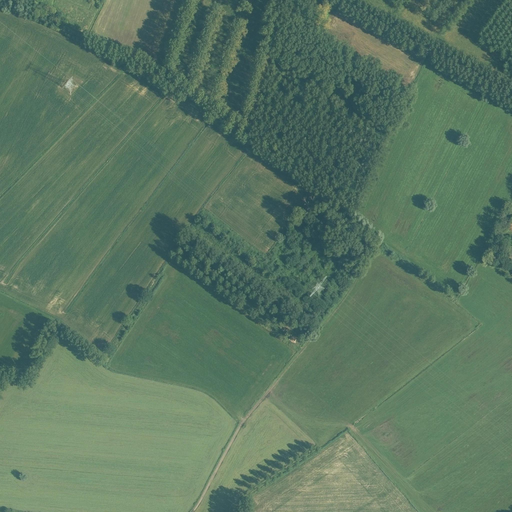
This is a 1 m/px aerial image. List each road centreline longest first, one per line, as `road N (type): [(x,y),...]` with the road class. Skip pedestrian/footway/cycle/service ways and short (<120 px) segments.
road 1 (track): [(282,0),(246,135),(155,74),(116,58)]
road 2 (unclassified): [(511,97),(335,0)]
